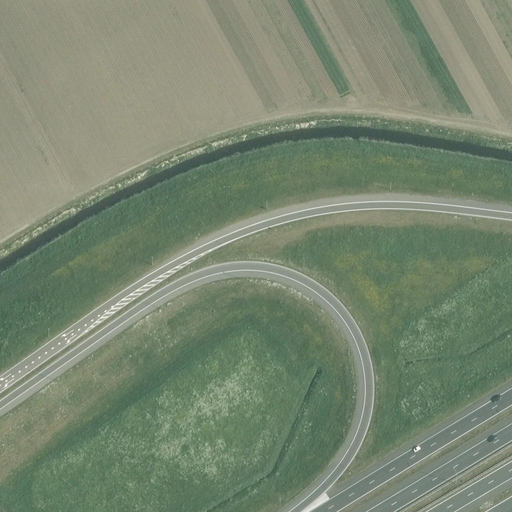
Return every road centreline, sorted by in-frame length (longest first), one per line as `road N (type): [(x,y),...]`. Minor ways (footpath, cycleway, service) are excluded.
road 1 (motorway): [(0,406),(185,281),(236,266),(292,275),(346,318),(369,379),(357,441),(293,511)]
road 2 (motorway): [(511,217),(357,207),(239,232),(137,286),(0,385)]
road 3 (motorway): [(511,397),(326,511)]
road 4 (motorway): [(511,432),(381,511)]
